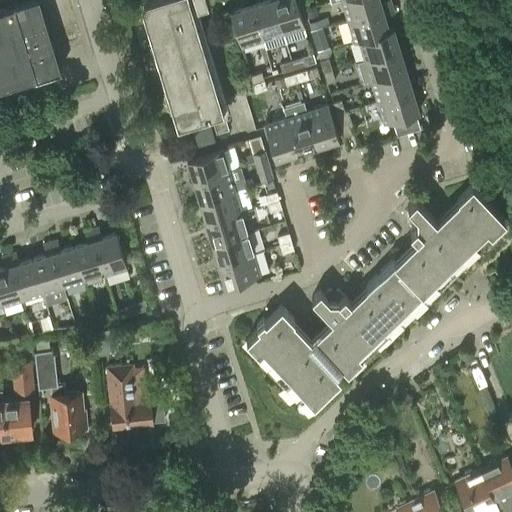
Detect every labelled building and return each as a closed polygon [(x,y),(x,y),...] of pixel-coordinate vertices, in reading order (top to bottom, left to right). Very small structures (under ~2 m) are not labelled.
[(16,4),(0,8),(0,84),(35,74),(35,75),(56,69),(35,0),(26,0),(17,3),(16,4)] [(142,11),(143,14),(188,1),(188,0),(143,0),(145,10),(142,11)] [(265,48),(286,42),(272,0),(262,0),(252,3),(262,38),(265,48)] [(272,0),(286,42),(306,35),(303,26),(304,25),(296,0),(272,0)] [(341,0),(347,19),(392,6),(390,0),(383,0),(381,1),(380,0),(341,0)] [(192,13),(188,1),(143,14),(146,27),(192,13)] [(262,38),(252,3),(231,9),(241,44),(262,38)] [(347,19),(354,40),(393,27),(393,26),(389,27),(385,15),(394,12),(392,6),(347,19)] [(150,39),(196,25),(192,13),(146,27),(150,39)] [(199,37),(196,25),(150,39),(151,43),(155,41),(158,50),(199,37)] [(393,27),(354,40),(354,41),(359,39),(365,58),(400,48),(393,27)] [(199,37),(158,50),(160,58),(156,60),(157,63),(203,49),(199,37)] [(406,68),(400,48),(365,58),(355,61),(361,82),(371,79),(406,68)] [(207,61),(203,49),(157,63),(161,75),(207,61)] [(291,59),(294,68),(305,64),(302,55),(291,59)] [(328,57),(320,59),(323,71),(332,68),(328,57)] [(282,71),(294,68),(291,59),(279,63),(282,71)] [(161,75),(164,87),(210,73),(207,61),(161,75)] [(306,68),(295,72),(297,80),(309,77),(306,68)] [(332,68),(323,71),(326,82),(335,79),(332,68)] [(371,79),(377,100),(412,89),(406,68),(371,79)] [(249,74),(251,83),(262,79),(260,71),(249,74)] [(286,84),(297,80),(295,72),(283,75),(286,84)] [(214,86),(210,73),(164,87),(165,90),(169,89),(172,98),(214,86)] [(265,88),(262,79),(251,83),(254,91),(265,88)] [(171,108),(172,111),(218,98),(214,86),(172,98),(175,107),(171,108)] [(418,111),(412,89),(377,100),(384,121),(418,111)] [(227,129),(218,98),(172,111),(176,124),(210,114),(215,132),(227,129)] [(336,113),(346,110),(343,99),(333,102),(336,113)] [(286,116),(296,152),(317,145),(306,110),(303,100),(283,106),(286,116)] [(306,110),(317,145),(339,139),(328,103),(306,110)] [(346,110),(336,113),(343,136),(355,132),(348,110),(346,111),(346,110)] [(296,152),(286,116),(265,123),(276,158),(296,152)] [(212,137),(208,121),(192,126),(197,142),(212,137)] [(251,151),(254,162),(267,158),(260,134),(243,139),(243,142),(251,151)] [(194,181),(229,170),(222,149),(187,159),(194,181)] [(260,180),(272,177),(267,158),(254,162),(260,180)] [(229,170),(194,181),(200,201),(235,191),(234,189),(247,185),(244,176),(232,180),(229,170)] [(398,262),(428,292),(452,268),(506,218),(472,182),(457,197),(461,202),(398,262)] [(235,191),(200,201),(206,221),(241,211),(235,191)] [(265,195),(268,203),(279,199),(277,191),(265,195)] [(435,219),(415,197),(406,205),(411,210),(407,214),(407,224),(411,228),(409,230),(416,237),(435,219)] [(282,207),(279,199),(268,203),(270,211),(282,207)] [(241,211),(206,221),(212,242),(247,231),(241,211)] [(90,230),(103,273),(125,266),(123,261),(126,261),(123,251),(121,251),(114,232),(100,236),(97,227),(90,230)] [(73,245),(83,279),(103,273),(90,230),(84,232),(86,241),(73,245)] [(247,231),(212,242),(218,262),(253,252),(247,231)] [(280,244),(292,240),(289,232),(278,235),(280,244)] [(49,242),(62,285),(83,279),(73,245),(59,249),(57,240),(49,242)] [(294,249),(292,240),(280,244),(283,252),(294,249)] [(31,257),(42,291),(62,285),(49,242),(43,244),(45,253),(31,257)] [(261,249),(253,252),(218,262),(224,283),(244,277),(245,280),(255,277),(254,274),(268,270),(261,249)] [(8,255),(21,298),(42,291),(31,257),(18,261),(16,252),(8,255)] [(21,298),(8,255),(2,256),(4,266),(0,266),(0,312),(2,312),(0,304),(21,298)] [(432,296),(428,292),(398,262),(393,258),(365,284),(370,289),(318,338),(347,369),(425,294),(430,298),(432,296)] [(324,293),(319,288),(310,296),(331,318),(351,299),(344,293),(342,295),(337,290),(328,289),(324,293)] [(293,318),(280,305),(265,319),(263,317),(256,323),(258,325),(245,338),(309,405),(340,376),(289,323),(293,318)] [(50,387),(51,394),(55,429),(85,426),(83,409),(81,409),(79,391),(66,393),(65,382),(58,383),(53,348),(50,349),(49,336),(35,338),(37,349),(34,350),(38,388),(50,387)] [(34,388),(32,368),(31,357),(11,359),(14,390),(34,388)] [(109,402),(111,426),(152,422),(152,420),(164,419),(162,399),(150,400),(149,398),(147,399),(143,365),(132,366),(132,364),(106,366),(109,402)] [(28,396),(3,399),(6,423),(7,432),(31,430),(28,396)] [(489,460),(489,463),(480,467),(500,511),(511,511),(511,489),(511,487),(511,486),(511,468),(506,456),(498,459),(495,457),(489,460)] [(500,511),(480,467),(474,470),(471,467),(464,470),(465,475),(455,479),(467,505),(470,511),(479,511),(482,511),(500,511)] [(443,511),(433,489),(415,497),(415,498),(421,511),(443,511)] [(421,511),(415,498),(415,497),(396,505),(398,511),(421,511)]
